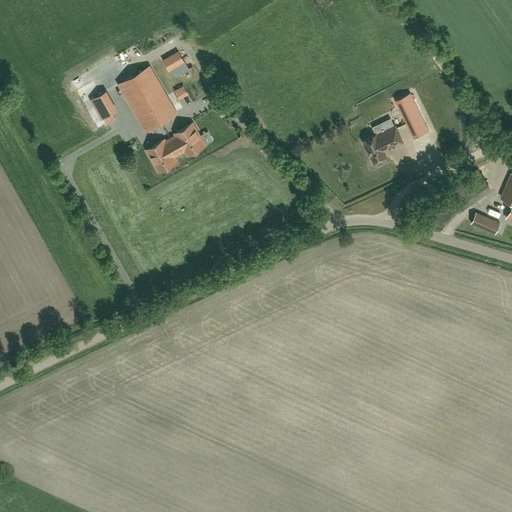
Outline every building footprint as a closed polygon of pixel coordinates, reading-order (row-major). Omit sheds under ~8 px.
[(184,62),(178,51),(163,60),(169,70),(184,62)] [(118,84),(146,131),(177,113),(150,66),(118,84)] [(176,91),(181,100),(191,94),(186,85),(176,91)] [(396,99),(409,126),(423,119),(410,92),(396,99)] [(112,113),(101,94),(89,101),(100,120),(103,118),(106,124),(115,119),(112,113)] [(377,119),(367,123),(372,133),(381,129),(377,119)] [(175,157),(185,151),(187,155),(205,144),(193,123),(175,133),(176,134),(180,143),(170,149),(175,157)] [(386,155),(384,150),(402,141),(395,126),(376,135),(376,134),(362,140),(373,161),(379,158),(380,159),(384,157),(384,156),(386,155)] [(180,143),(176,134),(165,140),(164,139),(146,150),(159,171),(177,161),(175,157),(170,149),(180,143)] [(462,181),(472,195),(488,184),(478,170),(462,181)] [(511,219),(511,173),(501,197),(511,201),(511,203),(506,217),(511,219)] [(494,233),(499,222),(476,212),(471,223),(494,233)]
